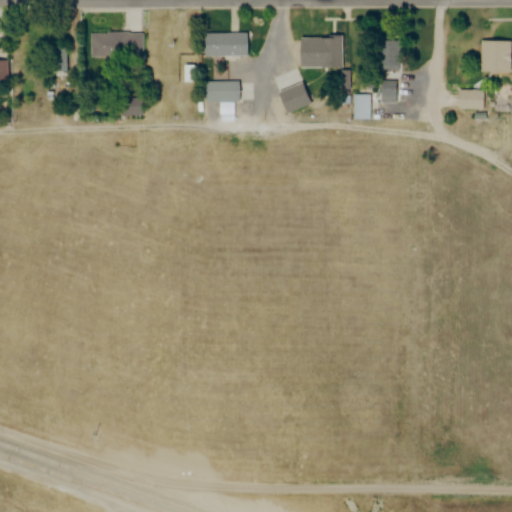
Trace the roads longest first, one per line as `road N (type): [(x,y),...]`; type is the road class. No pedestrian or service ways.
road 1 (residential): [(511,487),(166,488),(0,429)]
road 2 (residential): [(511,154),(443,132),(432,102),(435,0)]
